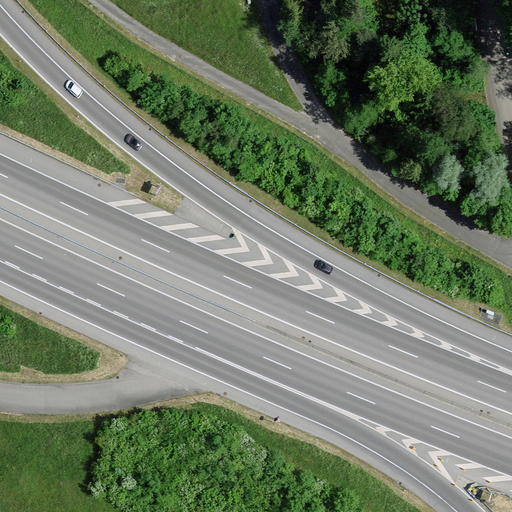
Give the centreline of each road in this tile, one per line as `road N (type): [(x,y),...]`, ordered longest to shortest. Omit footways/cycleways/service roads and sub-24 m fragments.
road 1 (motorway): [(511,371),(206,199),(94,113),(0,18)]
road 2 (motorway): [(511,394),(0,173)]
road 3 (unclassified): [(267,0),(280,45),(330,131),(429,210),(511,255)]
road 4 (motorway): [(202,330),(511,457)]
road 5 (motorway): [(202,330),(415,466),(471,511)]
road 6 (track): [(330,131),(191,61),(98,0)]
road 7 (motorway): [(0,238),(202,330)]
